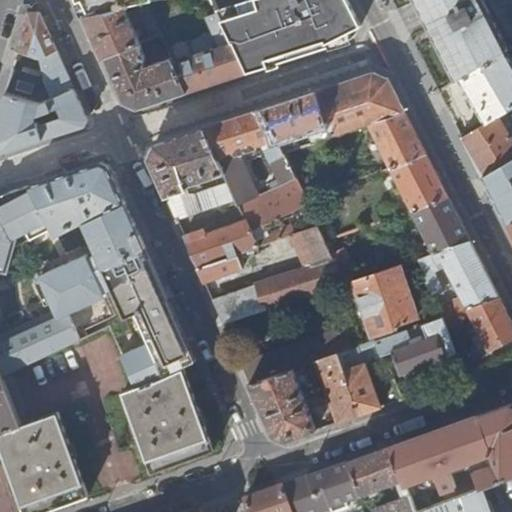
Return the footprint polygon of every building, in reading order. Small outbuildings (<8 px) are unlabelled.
[(77,0),(84,16),(125,7),(158,0),(77,0)] [(346,0),(252,0),(217,12),(217,14),(246,73),(346,41),(353,34),(356,27),(360,25),(346,0)] [(413,0),(456,82),(461,79),(477,69),(503,53),(504,53),(476,0),(413,0)] [(125,7),(84,16),(93,35),(103,58),(140,43),(141,43),(125,7)] [(40,104),(73,89),(40,12),(29,13),(18,47),(6,95),(40,104)] [(174,63),(187,92),(220,82),(246,73),(217,14),(208,18),(221,48),(216,49),(214,43),(207,45),(209,51),(196,55),(197,56),(174,63)] [(165,42),(162,35),(156,37),(159,44),(165,42)] [(140,43),(103,58),(117,90),(123,103),(137,109),(187,92),(174,63),(172,58),(144,67),(146,58),(140,43)] [(511,107),(511,68),(503,53),(477,69),(461,79),(486,123),(502,114),(511,107)] [(316,93),(331,138),(368,126),(405,114),(395,95),(388,80),(374,74),(345,83),(316,93)] [(0,113),(0,152),(84,126),(87,119),(73,89),(40,104),(6,95),(0,113)] [(321,141),(331,138),(316,93),(297,99),(264,109),(278,139),(316,127),(321,141)] [(281,146),(278,139),(264,109),(236,118),(203,129),(225,174),(228,182),(236,198),(239,205),(258,196),(243,161),(233,164),(231,159),(256,150),(256,146),(262,144),(280,186),(297,178),(285,153),(284,153),(281,146)] [(405,114),(368,126),(390,169),(427,157),(417,137),(405,114)] [(511,130),(502,114),(486,123),(484,124),(461,137),(476,166),(482,177),(511,159),(511,139),(508,131),(511,130)] [(225,174),(203,129),(182,136),(154,145),(149,158),(167,198),(188,190),(187,187),(192,185),(194,190),(200,187),(199,184),(219,177),(225,174)] [(285,153),(318,142),(316,138),(311,139),(310,137),(281,146),(284,153),(285,153)] [(427,157),(390,169),(412,212),(448,199),(435,174),(427,157)] [(511,159),(482,177),(491,196),(505,222),(511,218),(511,159)] [(222,184),(228,182),(225,174),(219,177),(222,184)] [(310,204),(306,196),(297,178),(280,186),(258,196),(239,205),(240,205),(239,206),(247,221),(203,236),(201,232),(184,237),(198,267),(257,247),(282,238),(280,231),(270,234),(256,238),(252,230),(266,224),(310,204)] [(176,218),(236,198),(228,182),(222,184),(194,194),(190,193),(188,190),(167,198),(176,218)] [(48,304),(82,286),(66,255),(56,236),(30,185),(17,189),(0,194),(0,210),(20,248),(40,289),(48,304)] [(448,199),(412,212),(433,254),(470,241),(463,227),(448,199)] [(270,234),(266,224),(252,230),(256,238),(270,234)] [(348,282),(328,242),(320,225),(292,235),(308,267),(259,283),(245,290),(213,301),(223,325),(348,282)] [(470,241),(433,254),(418,259),(426,280),(425,281),(429,295),(442,290),(435,271),(445,266),(448,272),(447,272),(457,290),(458,290),(463,301),(435,312),(438,319),(442,318),(461,311),(467,309),(499,298),(487,275),(470,241)] [(257,247),(198,267),(204,282),(236,271),(233,263),(260,253),(257,247)] [(400,265),(353,281),(372,336),(397,327),(396,325),(418,317),(400,265)] [(70,347),(105,331),(82,286),(48,304),(56,319),(70,347)] [(511,323),(510,320),(499,298),(467,309),(489,352),(511,340),(511,323)] [(442,318),(446,328),(465,321),(461,311),(442,318)] [(407,330),(375,341),(382,356),(392,353),(399,374),(446,358),(446,357),(456,353),(446,328),(442,318),(438,319),(422,325),(425,334),(410,339),(407,330)] [(0,369),(3,378),(70,347),(56,319),(35,328),(0,343),(0,369)] [(345,329),(241,365),(244,371),(250,384),(295,369),(311,363),(338,354),(352,349),(345,329)] [(375,341),(352,349),(338,354),(359,415),(381,407),(366,369),(384,362),(382,356),(375,341)] [(359,415),(338,354),(311,363),(313,370),(319,368),(338,423),(359,415)] [(474,354),(458,360),(464,377),(481,371),(474,354)] [(137,389),(135,386),(124,391),(153,473),(215,451),(184,367),(156,380),(137,389)] [(21,424),(3,378),(0,369),(0,433),(21,426),(21,424)] [(295,369),(250,384),(273,435),(287,441),(305,435),(316,431),(295,369)] [(406,486),(436,475),(439,485),(410,496),(415,511),(418,511),(482,488),(511,477),(511,404),(510,404),(409,440),(391,446),(406,486)] [(21,426),(53,508),(90,494),(59,410),(21,424),(21,426)] [(0,440),(27,511),(42,511),(53,508),(21,426),(0,433),(0,440)] [(90,445),(106,490),(130,482),(114,436),(90,445)] [(415,511),(410,496),(406,486),(391,446),(370,454),(349,461),(361,494),(361,495),(396,482),(402,500),(377,509),(377,511),(415,511)] [(329,468),(283,485),(292,511),(312,511),(330,505),(332,510),(348,504),(346,499),(361,494),(349,461),(329,468)] [(266,491),(245,498),(250,511),(292,511),(283,485),(266,491)] [(490,511),(482,488),(418,511),(490,511)]
